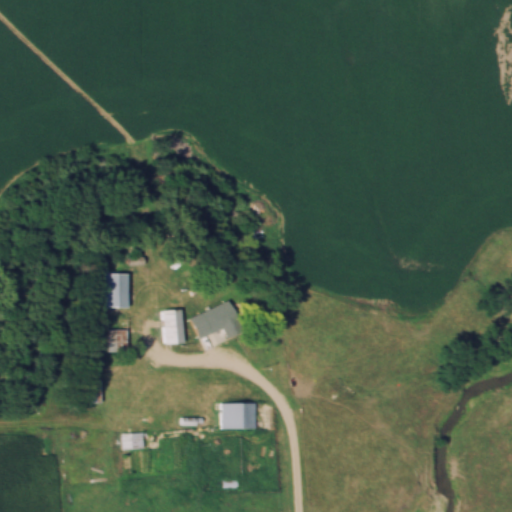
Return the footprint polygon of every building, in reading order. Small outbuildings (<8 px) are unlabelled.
[(104,310),(105,276),(128,276),(127,310),(104,310)] [(193,319),(230,304),(238,324),(201,339),(193,319)] [(165,347),(162,311),(181,310),(183,346),(165,347)] [(97,380),(80,380),(80,402),(97,402),(97,380)] [(217,402),(217,429),(250,429),(250,402),(217,402)] [(140,450),(140,433),(119,433),(119,450),(140,450)]
